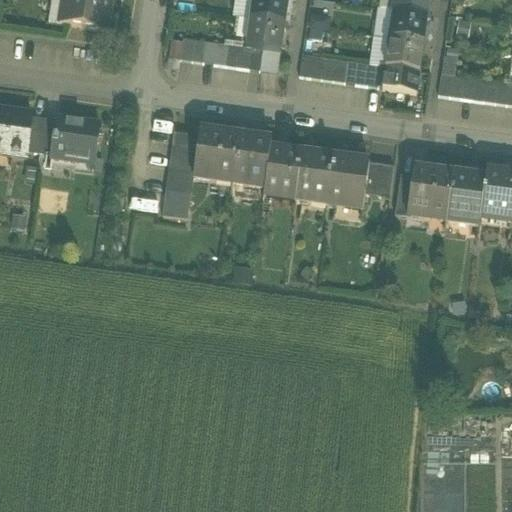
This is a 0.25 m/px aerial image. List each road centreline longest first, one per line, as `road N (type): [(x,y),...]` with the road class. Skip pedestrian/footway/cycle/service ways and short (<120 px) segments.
road 1 (residential): [(142,93),(511,147)]
road 2 (residential): [(142,93),(0,71)]
